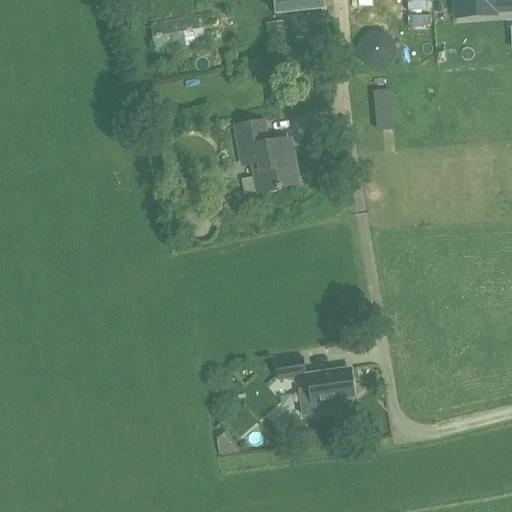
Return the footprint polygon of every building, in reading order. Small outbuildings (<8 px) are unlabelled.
[(275,0),(277,13),(324,9),(322,0),(275,0)] [(511,0),(454,0),(456,17),(483,16),(495,15),(495,11),(511,10),(511,0)] [(150,26),(155,53),(204,45),(199,17),(150,26)] [(395,40),(383,30),(367,31),(357,43),(357,59),(369,69),(385,68),(396,56),(395,40)] [(237,127),(244,165),(254,163),(259,194),(281,190),(281,188),(294,185),(290,166),(294,165),(289,140),(267,144),(263,122),(237,127)] [(276,362),(279,381),(306,376),(303,357),(276,362)] [(340,411),(338,400),(355,397),(350,369),(312,375),(314,388),(299,391),(303,416),(340,411)] [(274,433),(295,452),(313,431),(292,412),(274,433)]
